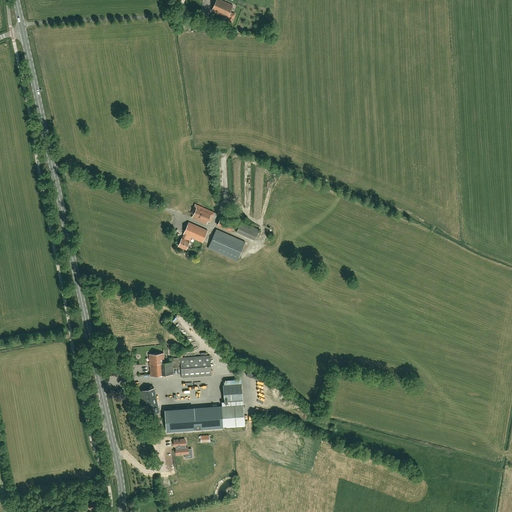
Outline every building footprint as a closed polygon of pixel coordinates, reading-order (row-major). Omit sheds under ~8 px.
[(233,6),(219,0),(216,0),(212,11),(229,18),(228,21),(232,22),(235,15),(230,12),(233,6)] [(193,214),(192,217),(206,224),(208,220),(211,222),(212,218),(215,219),(217,214),(214,212),(195,204),(191,213),(193,214)] [(217,225),(231,231),(235,222),(221,216),(217,225)] [(202,242),(207,230),(189,222),(183,234),(184,234),(182,238),(181,238),(178,245),(186,249),(189,242),(191,237),(202,242)] [(237,233),(255,241),(260,230),(242,222),(237,233)] [(208,248),(237,261),(245,242),(216,229),(208,248)] [(149,354),(151,376),(174,374),(173,368),(181,367),(182,378),(212,376),(210,355),(172,358),(169,358),(169,362),(164,362),(163,353),(149,354)] [(144,415),(159,412),(154,388),(139,391),(144,415)] [(245,425),(243,404),(203,407),(165,410),(167,431),(245,425)] [(174,443),(175,446),(176,446),(176,448),(176,449),(176,454),(185,454),(185,455),(184,455),(185,456),(185,458),(192,457),(191,449),(188,449),(188,448),(186,448),(185,439),(174,440),(174,443)]
